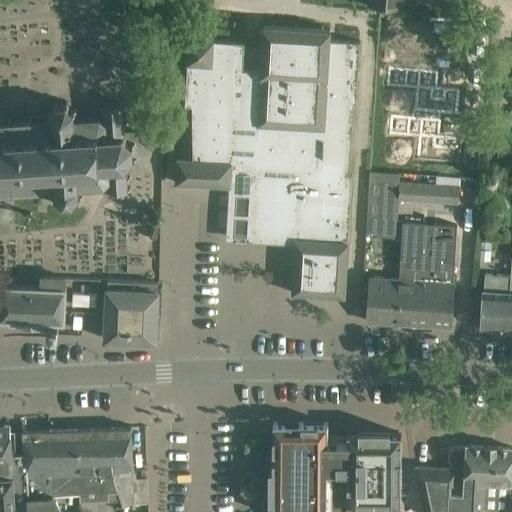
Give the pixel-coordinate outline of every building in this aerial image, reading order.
[(176,183),(230,186),(231,168),(255,169),(250,238),(295,241),(292,293),(344,296),(352,175),(349,175),(353,103),(356,103),(360,41),(329,40),(330,29),(263,26),(261,71),(243,70),(244,43),(189,39),(185,106),(193,106),(194,160),(177,159),(176,183)] [(388,69),(387,87),(416,90),(414,112),(457,115),(459,91),(436,89),(438,73),(388,69)] [(0,193),(55,190),(55,195),(52,197),(53,199),(56,198),(61,203),(60,206),(63,207),(64,204),(71,203),(73,206),(75,205),(74,202),(78,196),(81,197),(82,195),(79,194),(78,187),(97,186),(98,190),(108,189),(108,193),(111,193),(111,191),(125,190),(125,192),(128,192),(128,189),(131,189),(130,187),(128,187),(127,169),(128,167),(141,167),(151,156),(150,141),(139,131),(125,132),(124,131),(123,108),(125,107),(125,106),(122,106),(121,102),(119,102),(119,105),(105,106),(105,103),(101,103),(102,106),(99,106),(99,109),(102,108),(102,117),(95,117),(95,113),(91,113),(92,117),(85,118),(85,114),(82,114),(82,118),(74,119),(74,113),(77,111),(75,108),(73,109),(67,104),(68,101),(66,100),(64,103),(58,104),(55,101),(53,102),(55,105),(50,111),(46,110),(46,112),(50,113),(50,119),(47,119),(46,115),(35,116),(35,120),(32,120),(31,116),(29,116),(29,121),(11,122),(11,117),(8,117),(8,122),(5,122),(5,118),(0,118),(0,193)] [(389,117),(387,135),(417,138),(415,160),(457,163),(460,139),(437,137),(439,121),(389,117)] [(438,176),(437,184),(460,185),(460,177),(438,176)] [(425,183),(399,182),(398,199),(416,201),(424,201),(459,203),(460,185),(437,184),(425,183)] [(369,236),(401,236),(401,216),(369,215),(369,236)] [(454,281),(453,281),(457,229),(403,226),(399,278),(370,276),(367,319),(366,319),(366,321),(400,323),(400,324),(403,328),(428,329),(432,326),(432,325),(451,326),(451,325),(454,281)] [(481,308),(480,328),(511,329),(511,257),(511,258),(510,275),(484,274),(483,290),(481,308)] [(64,321),(66,297),(65,297),(66,278),(41,276),(40,285),(0,284),(0,294),(0,317),(17,319),(16,330),(47,331),(47,333),(58,333),(58,323),(56,323),(57,321),(64,321)] [(108,280),(107,301),(105,339),(155,341),(158,291),(157,291),(158,282),(108,280)] [(328,423),(273,423),(272,511),(406,511),(401,501),(401,487),(401,456),(401,433),(348,433),(347,441),(330,441),(328,441),(328,423)] [(0,511),(52,511),(52,510),(38,511),(35,511),(31,511),(29,496),(28,482),(25,453),(11,453),(10,425),(0,425),(0,511)] [(25,453),(28,482),(29,496),(31,511),(35,511),(38,511),(52,510),(52,511),(55,511),(46,495),(53,495),(82,493),(82,473),(101,473),(101,492),(118,492),(122,506),(134,503),(148,502),(147,478),(133,478),(131,427),(23,430),(25,453)] [(483,511),(486,482),(511,483),(511,463),(511,447),(466,445),(466,446),(454,445),(449,450),(448,459),(453,464),(457,464),(457,468),(415,465),(424,511),(483,511)] [(60,511),(53,495),(46,495),(55,511),(60,511)]
